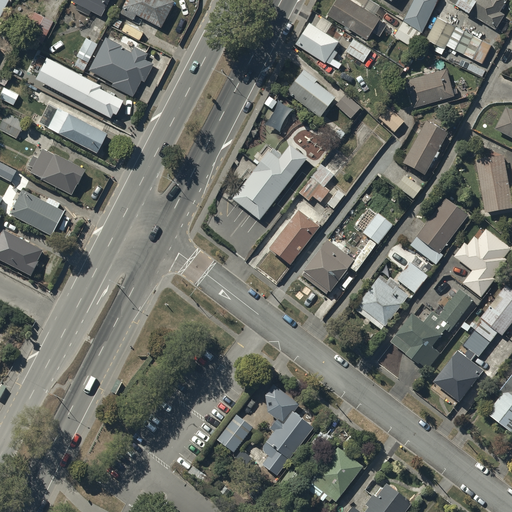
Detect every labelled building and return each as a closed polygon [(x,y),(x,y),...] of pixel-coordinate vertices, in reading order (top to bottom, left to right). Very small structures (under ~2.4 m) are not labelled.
[(0,0),(0,17),(9,0),(0,0)] [(107,0),(80,0),(101,11),(107,0)] [(127,0),(123,9),(135,16),(138,10),(161,22),(172,0),(127,0)] [(352,0),(336,0),(328,13),(346,24),(344,26),(350,30),(351,28),(368,38),(373,30),(380,34),(387,23),(380,19),(381,17),(375,13),(380,5),(372,0),(369,0),(365,7),(352,0)] [(422,30),(438,0),(413,0),(403,20),(422,30)] [(450,0),(472,14),(471,15),(476,18),(477,17),(496,29),(506,13),(501,10),(507,0),(450,0)] [(54,22),(36,12),(24,36),(42,45),(54,22)] [(310,21),(296,43),(326,62),(327,60),(338,68),(342,63),(334,58),(338,51),(334,49),(340,40),(327,32),(333,22),(322,15),(316,25),(310,21)] [(492,44),(438,16),(427,39),(437,44),(435,49),(443,53),(448,44),(483,63),(492,44)] [(412,46),(421,33),(403,22),(395,35),(412,46)] [(119,45),(107,38),(91,68),(117,81),(116,83),(133,91),(140,77),(144,79),(152,63),(143,58),(146,52),(136,47),(132,54),(118,46),(119,45)] [(372,48),(354,38),(347,50),(365,61),(372,48)] [(98,45),(87,39),(77,58),(88,64),(98,45)] [(102,87),(46,57),(37,74),(112,114),(114,111),(117,113),(123,101),(101,89),(102,87)] [(455,94),(447,68),(406,79),(415,106),(455,94)] [(304,69),(286,91),(319,117),(335,98),(316,82),(317,80),(304,69)] [(346,94),(336,105),(350,119),(361,108),(346,94)] [(108,133),(51,102),(41,120),(99,150),(108,133)] [(405,122),(389,107),(379,118),(394,132),(405,122)] [(496,129),(511,137),(511,110),(507,108),(496,129)] [(24,121),(6,111),(0,123),(0,127),(16,136),(24,121)] [(447,133),(426,121),(402,162),(424,175),(435,157),(436,158),(439,154),(436,152),(439,149),(441,146),(440,146),(447,133)] [(260,220),(307,158),(290,145),(281,155),(272,148),(233,199),(260,220)] [(85,172),(43,149),(38,158),(33,156),(28,165),(35,169),(33,172),(72,194),(85,172)] [(476,159),(485,214),(511,209),(511,182),(508,183),(504,155),(476,159)] [(17,171),(0,162),(0,175),(11,181),(17,171)] [(321,165),(311,178),(312,179),(300,194),(309,202),(313,197),(320,203),(329,192),(324,188),(334,176),(321,165)] [(421,187),(404,175),(396,187),(413,199),(421,187)] [(339,189),(327,204),(333,209),(345,194),(339,189)] [(65,212),(24,191),(12,214),(53,235),(65,212)] [(445,199),(410,245),(436,265),(443,256),(439,253),(467,215),(445,199)] [(298,211),(269,248),(289,264),(319,227),(298,211)] [(377,212),(362,233),(378,246),(394,225),(377,212)] [(478,240),(474,236),(468,245),(465,242),(454,256),(472,270),(463,283),(482,297),(496,278),(494,277),(508,259),(505,257),(511,248),(487,229),(478,240)] [(42,250),(5,231),(0,240),(0,259),(31,275),(38,262),(36,261),(42,250)] [(327,240),(301,274),(327,294),(329,291),(330,292),(338,282),(339,282),(346,272),(345,271),(354,260),(327,240)] [(411,262),(397,280),(414,294),(428,276),(411,262)] [(393,290),(378,278),(354,310),(365,318),(365,319),(369,323),(370,322),(380,330),(383,326),(384,327),(405,299),(408,296),(396,287),(393,290)] [(458,351),(434,384),(460,404),(485,371),(473,362),(477,356),(479,358),(498,333),(503,337),(511,324),(511,289),(507,286),(486,313),(485,312),(479,318),(483,321),(480,324),(475,320),(470,326),(476,330),(463,346),(469,350),(465,356),(458,351)] [(413,313),(392,342),(407,354),(406,355),(419,365),(421,363),(428,369),(441,352),(433,347),(446,330),(450,332),(455,335),(460,328),(455,325),(475,299),(461,289),(452,301),(450,299),(443,308),(445,309),(440,316),(434,311),(425,322),(413,313)] [(511,378),(504,389),(506,391),(488,414),(511,432),(511,430),(511,378)] [(300,405),(273,385),(265,395),(268,413),(277,420),(270,429),(275,432),(264,446),(263,450),(264,453),(269,456),(262,465),(277,476),(314,428),(294,413),(300,405)] [(252,428),(236,416),(219,440),(234,451),(252,428)] [(362,467),(338,449),(307,490),(323,501),(325,498),(330,501),(332,499),(336,502),(362,467)] [(405,511),(412,504),(386,485),(376,498),(373,495),(366,505),(369,508),(366,511),(405,511)]
